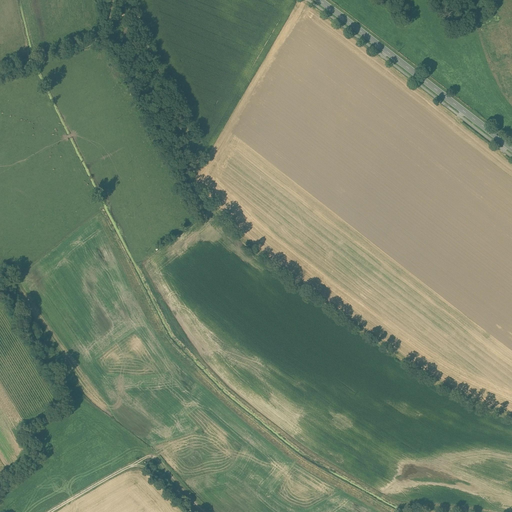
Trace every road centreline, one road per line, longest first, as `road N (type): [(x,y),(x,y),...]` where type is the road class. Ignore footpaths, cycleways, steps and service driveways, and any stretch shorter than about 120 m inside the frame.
road 1 (tertiary): [(511,150),(318,0)]
road 2 (track): [(136,0),(164,78),(207,147)]
road 3 (track): [(0,75),(88,45),(112,0)]
